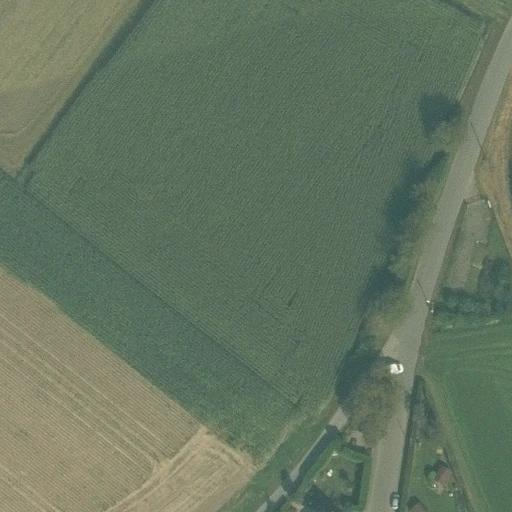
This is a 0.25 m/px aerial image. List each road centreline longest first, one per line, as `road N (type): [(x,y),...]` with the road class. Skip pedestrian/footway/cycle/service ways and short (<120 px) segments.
road 1 (unclassified): [(412,321),(511,36)]
road 2 (residential): [(264,511),(412,321)]
road 3 (unclassified): [(379,511),(412,321)]
